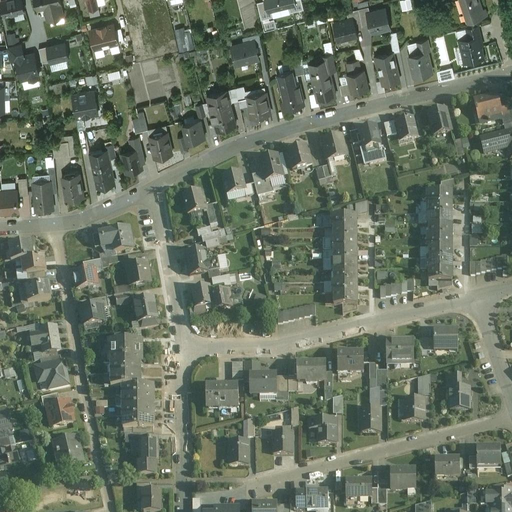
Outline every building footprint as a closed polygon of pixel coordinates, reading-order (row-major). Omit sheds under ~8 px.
[(21,0),(2,0),(1,0),(5,16),(24,11),(21,0)] [(59,0),(34,0),(37,7),(37,9),(38,9),(45,8),(48,21),(64,17),(59,0)] [(86,0),(89,9),(98,7),(96,0),(86,0)] [(263,0),(264,1),(267,12),(271,11),(289,7),(297,5),(295,0),(263,0)] [(295,0),(297,5),(289,7),(290,12),(304,9),(301,0),(295,0)] [(400,0),(403,10),(414,7),(411,0),(400,0)] [(459,0),(466,22),(487,15),(485,8),(481,10),(478,0),(459,0)] [(267,12),(264,1),(257,2),(261,20),(273,17),(271,11),(267,12)] [(369,6),(359,8),(361,21),(362,26),(370,24),(367,12),(370,12),(369,6)] [(98,7),(89,9),(91,16),(100,14),(98,7)] [(359,8),(346,11),(348,19),(353,18),(354,23),(361,21),(359,8)] [(370,12),(367,12),(370,24),(372,32),(390,27),(385,8),(370,12)] [(348,19),(334,22),(338,40),(357,36),(354,23),(353,18),(348,19)] [(26,19),(14,22),(16,30),(28,27),(26,19)] [(106,25),(98,27),(98,29),(91,31),(95,49),(103,47),(104,48),(110,47),(110,45),(125,41),(121,28),(114,29),(113,25),(106,27),(106,25)] [(479,25),(466,28),(468,37),(478,34),(479,35),(481,35),(479,25)] [(177,28),(180,50),(195,48),(192,26),(177,28)] [(28,27),(16,30),(18,36),(30,33),(28,27)] [(131,33),(136,49),(145,47),(140,30),(131,33)] [(397,31),(390,33),(391,42),(398,41),(397,31)] [(16,32),(8,33),(8,41),(16,40),(16,32)] [(259,33),(244,37),(245,43),(254,40),(256,47),(262,46),(259,33)] [(468,37),(458,39),(463,62),(464,63),(485,58),(482,46),(481,46),(479,35),(478,34),(468,37)] [(427,39),(416,42),(418,47),(429,45),(427,39)] [(245,43),(232,46),(236,64),(259,58),(256,47),(254,40),(245,43)] [(398,41),(391,42),(393,52),(400,51),(398,41)] [(65,42),(46,47),(50,61),(50,64),(69,59),(65,42)] [(21,43),(7,47),(8,51),(11,62),(17,61),(16,58),(24,56),(21,43)] [(429,45),(418,47),(419,53),(409,55),(414,77),(432,72),(427,51),(430,51),(429,45)] [(42,63),(50,61),(46,47),(39,49),(42,63)] [(102,48),(96,51),(97,57),(104,55),(102,48)] [(8,51),(3,53),(3,68),(13,68),(11,62),(8,51)] [(334,53),(321,56),(322,62),(324,61),(328,75),(330,75),(330,72),(337,70),(334,58),(335,58),(334,53)] [(24,56),(16,58),(17,61),(22,80),(30,78),(30,79),(38,77),(38,76),(39,75),(34,54),(24,56)] [(396,63),(386,65),(385,60),(388,60),(386,54),(375,57),(378,68),(379,68),(383,84),(400,80),(396,63)] [(302,58),(290,61),(292,70),(294,75),(305,73),(302,58)] [(358,60),(347,62),(350,73),(347,74),(349,82),(352,92),(368,88),(364,70),(361,70),(358,60)] [(322,62),(309,65),(318,100),(335,96),(330,75),(328,75),(324,61),(322,62)] [(120,70),(109,72),(110,78),(121,77),(120,70)] [(292,70),(278,73),(284,99),(281,100),(283,109),(304,104),(299,82),(295,83),(294,75),(292,70)] [(97,73),(86,76),(89,84),(100,81),(97,73)] [(349,82),(339,84),(341,95),(352,92),(349,82)] [(244,87),(236,89),(238,99),(246,98),(246,96),(244,87)] [(236,89),(229,90),(232,102),(239,100),(238,99),(236,89)] [(226,91),(207,96),(211,111),(210,111),(213,122),(216,121),(218,129),(217,130),(236,125),(231,105),(230,105),(226,91)] [(72,95),(76,118),(98,114),(95,95),(94,94),(93,93),(91,92),(89,92),(72,95)] [(246,96),(246,98),(248,106),(250,118),(271,114),(266,92),(246,96)] [(190,94),(184,95),(187,108),(193,106),(190,94)] [(488,97),(474,100),(476,110),(476,113),(477,113),(479,122),(487,120),(488,124),(502,120),(503,120),(499,105),(497,97),(488,99),(488,97)] [(246,98),(238,99),(239,100),(240,107),(248,106),(246,98)] [(203,103),(196,105),(200,120),(200,119),(199,117),(206,115),(203,103)] [(511,110),(508,112),(506,104),(499,105),(503,120),(502,120),(504,127),(511,124),(511,110)] [(446,110),(428,114),(433,137),(452,133),(446,110)] [(145,116),(139,118),(142,131),(148,129),(145,116)] [(139,118),(132,119),(136,133),(142,131),(139,118)] [(200,120),(183,124),(186,136),(184,136),(186,142),(188,141),(188,142),(205,138),(200,119),(200,120)] [(408,119),(395,122),(398,132),(400,131),(402,139),(411,137),(412,140),(418,138),(414,119),(408,120),(408,119)] [(214,123),(209,125),(212,137),(218,135),(214,123)] [(391,124),(384,125),(387,137),(394,136),(391,124)] [(158,134),(150,136),(154,157),(173,153),(166,125),(157,127),(158,134)] [(376,127),(360,131),(363,144),(364,149),(380,145),(376,127)] [(360,131),(350,133),(353,146),(363,144),(360,131)] [(511,131),(505,133),(480,139),(484,155),(508,148),(511,160),(511,159),(511,131)] [(68,135),(60,136),(60,142),(53,143),(54,156),(70,155),(68,135)] [(184,136),(177,138),(182,152),(188,150),(186,142),(184,136)] [(342,136),(322,141),(327,162),(347,157),(342,136)] [(133,150),(121,153),(126,172),(143,168),(142,163),(145,162),(138,137),(130,139),(133,150)] [(387,139),(381,140),(385,155),(391,153),(387,139)] [(461,141),(454,143),(457,158),(464,156),(461,141)] [(108,145),(105,146),(106,150),(108,159),(115,157),(113,144),(111,144),(108,145)] [(306,147),(288,152),(293,172),(312,167),(310,158),(309,158),(306,147)] [(106,150),(90,153),(98,187),(103,186),(109,185),(109,184),(111,184),(109,176),(112,175),(109,162),(108,159),(106,150)] [(278,155),(260,160),(263,173),(265,182),(270,181),(283,178),(278,155)] [(55,166),(48,166),(49,180),(50,180),(52,193),(57,192),(55,166)] [(329,167),(322,168),(325,180),(332,178),(329,167)] [(322,168),(315,170),(318,182),(325,180),(322,168)] [(79,173),(62,176),(66,200),(84,197),(79,173)] [(241,173),(223,178),(227,196),(245,191),(244,188),(241,173)] [(263,173),(255,176),(255,177),(252,178),(257,197),(274,193),(270,181),(265,182),(263,173)] [(27,178),(18,179),(20,196),(29,195),(27,178)] [(49,180),(34,182),(37,209),(53,208),(52,193),(50,180),(49,180)] [(251,186),(244,188),(245,191),(246,198),(254,196),(251,186)] [(17,190),(1,191),(1,197),(0,198),(0,200),(0,202),(2,203),(2,213),(18,212),(17,190)] [(199,192),(184,196),(189,215),(206,211),(210,227),(217,225),(215,218),(212,206),(206,208),(204,199),(201,200),(199,192)] [(450,194),(426,194),(426,205),(428,205),(450,205),(450,194)] [(357,214),(369,213),(368,203),(356,204),(357,214)] [(450,205),(428,205),(428,216),(450,216),(452,216),(452,205),(450,205)] [(450,216),(428,216),(428,227),(450,227),(450,216)] [(354,218),(331,218),(331,229),(333,229),(354,229),(354,218)] [(483,234),(483,225),(472,225),(472,234),(483,234)] [(450,227),(428,227),(428,238),(450,238),(452,238),(452,227),(450,227)] [(210,228),(197,231),(198,238),(201,237),(212,234),(210,228)] [(129,229),(99,235),(102,247),(114,245),(115,253),(113,253),(113,254),(133,250),(129,229)] [(354,229),(333,229),(333,240),(354,240),(356,240),(357,229),(354,229)] [(212,234),(201,237),(203,244),(205,243),(218,240),(226,238),(224,231),(212,234)] [(99,235),(92,236),(95,249),(102,248),(102,247),(99,235)] [(428,238),(426,238),(426,249),(428,249),(450,249),(450,238),(428,238)] [(218,240),(205,243),(207,250),(220,247),(219,245),(218,240)] [(333,240),(331,240),(331,251),(333,251),(354,251),(354,240),(333,240)] [(32,243),(9,246),(11,263),(21,262),(34,260),(32,243)] [(450,249),(428,249),(428,260),(450,260),(452,260),(452,249),(450,249)] [(205,251),(186,254),(190,277),(208,273),(219,271),(217,259),(206,261),(205,251)] [(354,251),(333,251),(334,263),(355,262),(357,262),(357,251),(354,251)] [(226,256),(219,257),(220,270),(228,269),(226,256)] [(117,257),(101,261),(102,270),(109,269),(109,266),(118,264),(117,257)] [(34,260),(21,262),(23,276),(28,276),(44,273),(47,273),(44,258),(34,260)] [(135,259),(122,261),(123,268),(130,267),(129,266),(136,265),(135,259)] [(428,260),(426,260),(426,271),(428,271),(450,271),(450,260),(428,260)] [(101,261),(83,264),(84,271),(95,269),(96,274),(103,272),(102,270),(101,261)] [(334,263),(331,263),(331,273),(335,273),(355,273),(355,262),(334,263)] [(136,265),(129,266),(130,267),(133,287),(151,284),(147,263),(136,265)] [(84,271),(73,273),(77,290),(98,286),(96,274),(95,269),(84,271)] [(219,271),(208,273),(209,280),(211,280),(220,278),(219,271)] [(450,271),(428,271),(428,282),(438,282),(452,282),(452,271),(450,271)] [(44,273),(28,276),(29,282),(34,281),(45,279),(44,273)] [(355,273),(335,273),(335,284),(355,284),(357,284),(357,273),(355,273)] [(388,281),(388,273),(378,273),(378,281),(388,281)] [(220,278),(211,280),(213,287),(224,285),(224,288),(231,287),(229,276),(220,278)] [(29,282),(18,283),(19,291),(25,290),(25,289),(35,287),(34,281),(29,282)] [(452,282),(438,282),(438,292),(453,288),(452,282)] [(335,284),(331,284),(331,295),(334,295),(355,295),(355,284),(335,284)] [(35,287),(25,289),(25,290),(27,304),(51,300),(48,285),(35,287)] [(131,293),(130,287),(114,288),(115,295),(131,293)] [(209,287),(193,290),(196,308),(212,305),(213,305),(210,294),(209,287)] [(229,291),(210,294),(213,305),(212,305),(213,310),(219,309),(222,311),(224,310),(226,308),(232,307),(232,306),(228,307),(227,300),(231,299),(230,298),(229,291)] [(254,302),(261,304),(263,295),(256,293),(254,302)] [(355,295),(334,295),(334,306),(342,306),(357,306),(357,295),(355,295)] [(129,296),(116,299),(117,306),(131,304),(129,296)] [(239,296),(230,298),(231,299),(227,300),(228,307),(232,306),(232,307),(241,305),(239,296)] [(107,298),(89,301),(91,308),(102,306),(103,309),(109,308),(107,298)] [(154,299),(134,302),(138,324),(140,323),(157,320),(158,320),(154,299)] [(91,308),(80,310),(82,326),(105,322),(103,309),(102,306),(91,308)] [(357,306),(342,306),(343,316),(357,312),(357,306)] [(157,320),(140,323),(141,330),(159,327),(157,320)] [(54,329),(40,331),(41,334),(30,336),(32,347),(43,345),(44,353),(44,354),(58,352),(60,351),(57,336),(55,337),(54,329)] [(458,352),(458,331),(434,331),(434,342),(435,352),(458,352)] [(130,339),(123,340),(123,342),(110,342),(110,365),(141,365),(141,342),(130,342),(130,339)] [(413,343),(395,343),(395,342),(387,342),(387,372),(388,372),(388,367),(414,367),(414,342),(413,342),(413,343)] [(58,352),(44,354),(44,353),(41,353),(42,361),(58,358),(58,352)] [(363,373),(363,354),(348,354),(347,354),(338,354),(338,374),(363,373)] [(58,358),(42,361),(40,362),(42,368),(62,363),(60,357),(58,358)] [(42,368),(37,369),(38,370),(36,373),(38,379),(41,381),(47,379),(49,391),(69,386),(67,379),(65,378),(63,370),(65,370),(64,363),(42,368)] [(244,363),(232,363),(232,381),(244,381),(244,363)] [(141,365),(110,365),(110,376),(141,376),(141,365)] [(260,365),(244,365),(244,383),(250,383),(250,376),(260,376),(260,365)] [(326,365),(297,365),(297,378),(297,383),(298,383),(307,383),(307,385),(317,385),(317,383),(325,383),(326,383),(326,374),(326,365)] [(7,380),(17,377),(15,368),(4,371),(7,380)] [(387,372),(376,372),(376,381),(376,389),(388,386),(388,372),(387,372)] [(333,400),(332,374),(326,374),(326,383),(325,383),(325,402),(326,402),(333,400)] [(141,376),(110,376),(111,387),(123,387),(126,387),(142,387),(141,376)] [(260,376),(250,376),(250,383),(250,396),(260,396),(260,394),(276,394),(277,394),(277,378),(276,376),(260,376)] [(288,378),(277,378),(277,394),(276,394),(276,400),(288,400),(288,394),(288,378)] [(297,378),(288,378),(288,394),(298,394),(298,383),(297,383),(297,378)] [(238,387),(207,387),(206,387),(206,409),(207,409),(238,409),(238,386),(238,387)] [(126,387),(123,387),(123,398),(154,397),(153,387),(142,387),(126,387)] [(470,411),(469,389),(460,389),(446,389),(446,390),(451,390),(451,411),(470,411)] [(58,395),(41,398),(43,408),(47,407),(47,406),(60,403),(58,395)] [(154,397),(123,398),(123,408),(154,408),(154,397)] [(425,400),(404,401),(405,423),(422,423),(422,415),(425,415),(425,400)] [(60,403),(47,406),(47,407),(52,428),(73,423),(72,415),(74,415),(72,409),(70,409),(69,402),(60,403)] [(154,408),(123,408),(123,419),(154,418),(154,408)] [(381,410),(362,410),(362,434),(381,434),(381,410)] [(0,414),(0,430),(11,429),(8,413),(0,414)] [(154,418),(123,419),(123,429),(133,429),(153,429),(154,429),(154,418)] [(337,420),(309,421),(309,431),(318,431),(318,445),(337,444),(337,420)] [(23,442),(32,440),(30,430),(21,432),(23,442)] [(293,433),(273,433),(274,455),(293,455),(293,433)] [(8,437),(0,439),(0,448),(10,446),(8,437)] [(77,438),(54,443),(60,468),(60,469),(70,466),(83,464),(77,438)] [(141,441),(140,441),(140,443),(141,464),(156,464),(158,464),(158,441),(154,441),(141,441)] [(249,442),(228,443),(229,467),(249,467),(249,442)] [(501,449),(477,449),(477,458),(470,458),(470,471),(487,471),(488,467),(501,467),(501,449)] [(6,453),(0,454),(0,492),(10,491),(6,476),(6,478),(0,479),(0,464),(8,463),(9,466),(11,466),(11,465),(9,460),(8,460),(8,457),(6,453)] [(16,455),(10,456),(10,457),(8,457),(8,460),(9,460),(11,465),(18,464),(16,455)] [(460,460),(436,460),(436,477),(460,477),(460,460)] [(156,464),(141,464),(138,464),(139,477),(156,476),(156,464)] [(70,466),(60,469),(60,468),(54,469),(55,477),(71,474),(70,466)] [(416,470),(391,471),(391,474),(391,491),(416,491),(416,470)] [(387,486),(387,474),(378,474),(378,486),(387,486)] [(387,486),(378,486),(378,490),(378,506),(387,506),(387,491),(391,491),(391,474),(387,474),(387,486)] [(372,482),(346,482),(347,499),(371,499),(372,499),(372,490),(372,482)] [(26,483),(23,485),(12,488),(14,496),(27,493),(31,489),(26,483)] [(503,485),(491,488),(491,494),(502,494),(502,491),(503,491),(503,485)] [(511,490),(503,491),(502,491),(502,494),(491,494),(491,495),(487,495),(487,504),(491,504),(491,503),(511,502),(511,490)] [(151,492),(144,492),(143,492),(143,493),(141,498),(137,498),(137,502),(144,502),(143,511),(160,511),(160,492),(151,492)] [(328,493),(307,493),(307,511),(328,511),(328,493)] [(305,494),(290,494),(290,506),(290,511),(297,511),(305,511),(305,494)] [(511,502),(491,503),(491,504),(490,511),(510,511),(511,511),(511,502)]
